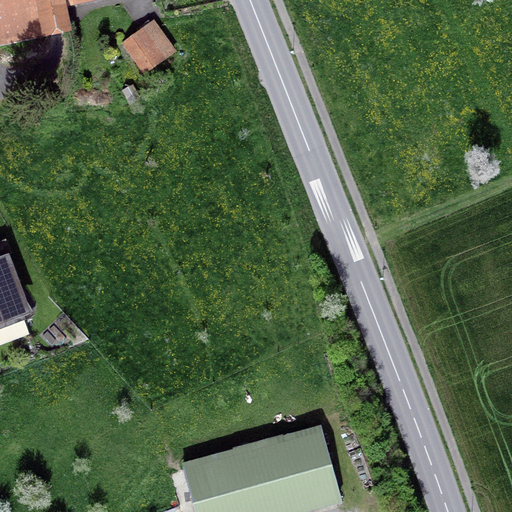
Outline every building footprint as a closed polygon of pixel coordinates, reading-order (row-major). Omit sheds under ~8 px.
[(0,0),(0,42),(46,33),(45,30),(68,25),(62,0),(0,0)] [(145,72),(173,52),(152,23),(125,43),(145,72)] [(0,241),(0,258),(10,255),(4,240),(0,241)] [(0,264),(0,318),(23,310),(5,262),(0,264)] [(183,469),(195,511),(296,511),(340,500),(321,431),(183,469)]
